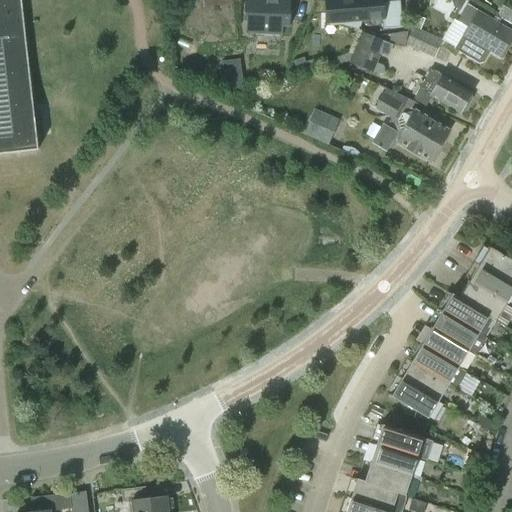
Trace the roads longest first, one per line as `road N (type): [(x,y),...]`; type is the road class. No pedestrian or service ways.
road 1 (residential): [(316,511),(341,436),(399,332),(398,306),(383,286)]
road 2 (residential): [(184,421),(286,366),(383,286)]
road 3 (residential): [(0,471),(59,462),(184,421)]
road 4 (residential): [(383,286),(465,180)]
